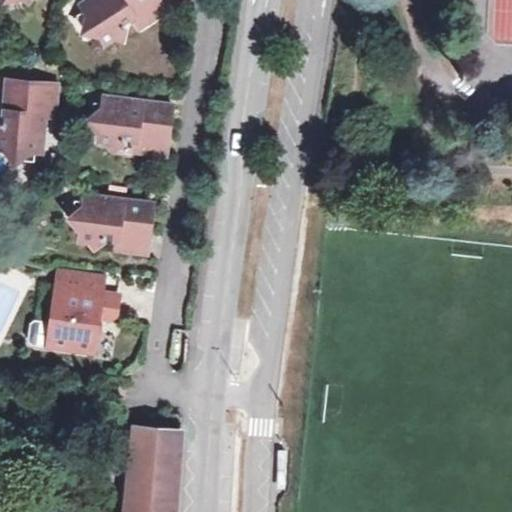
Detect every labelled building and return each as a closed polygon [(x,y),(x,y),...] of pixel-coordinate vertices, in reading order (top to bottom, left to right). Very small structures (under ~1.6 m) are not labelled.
[(86,0),(85,1),(91,13),(88,29),(104,33),(108,40),(115,36),(123,38),(126,23),(137,17),(142,25),(168,9),(162,0),(86,0)] [(15,108),(4,108),(3,118),(0,120),(0,144),(4,145),(15,157),(29,147),(43,149),(47,112),(56,113),(59,81),(7,77),(5,99),(14,100),(20,104),(15,108)] [(134,105),(135,98),(107,94),(105,106),(92,117),(102,130),(100,139),(110,140),(114,146),(125,137),(137,139),(136,148),(166,152),(173,103),(148,100),(142,106),(134,105)] [(148,100),(135,98),(134,105),(142,106),(148,100)] [(5,99),(4,108),(15,108),(20,104),(14,100),(5,99)] [(115,202),(116,195),(87,191),(85,205),(72,215),(82,228),(82,236),(87,237),(94,244),(107,234),(118,236),(116,247),(147,251),(154,200),(129,197),(123,204),(115,202)] [(129,197),(116,195),(115,202),(123,204),(129,197)] [(61,269),(59,286),(103,293),(105,276),(61,269)] [(99,317),(116,320),(119,295),(103,293),(59,286),(53,323),(49,345),(94,351),(99,317)] [(49,345),(53,323),(36,321),(33,323),(30,340),(33,343),(49,345)] [(174,511),(180,428),(145,426),(136,511),(174,511)]
